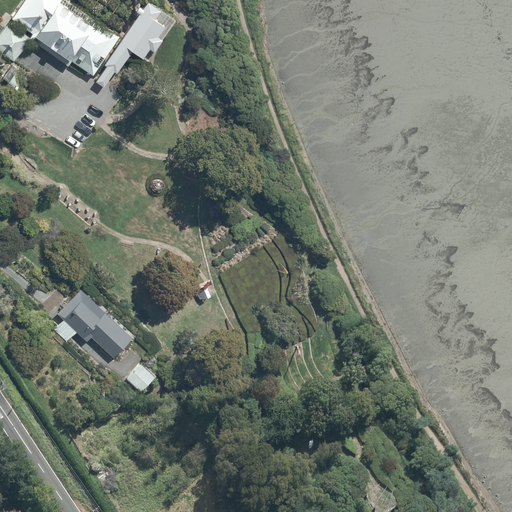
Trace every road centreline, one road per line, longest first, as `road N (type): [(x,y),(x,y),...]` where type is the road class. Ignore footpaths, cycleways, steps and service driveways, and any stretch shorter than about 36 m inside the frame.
road 1 (track): [(238,0),(271,109),(330,246),(479,511)]
road 2 (secondary): [(70,511),(0,405)]
